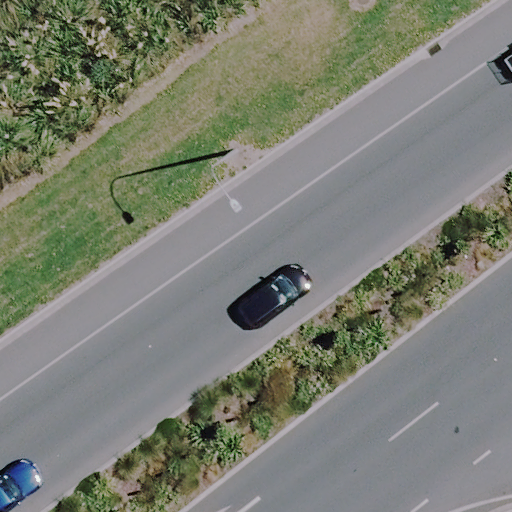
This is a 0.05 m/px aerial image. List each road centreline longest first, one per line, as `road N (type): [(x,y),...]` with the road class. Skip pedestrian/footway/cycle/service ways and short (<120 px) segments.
road 1 (secondary): [(0,459),(511,94)]
road 2 (secondary): [(511,338),(358,465)]
road 3 (unclassified): [(511,433),(461,434),(358,465)]
